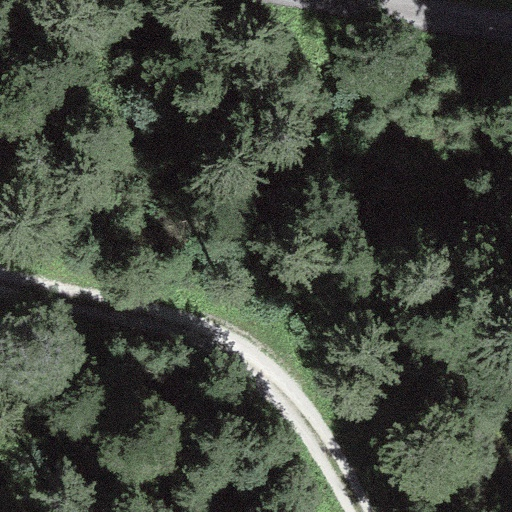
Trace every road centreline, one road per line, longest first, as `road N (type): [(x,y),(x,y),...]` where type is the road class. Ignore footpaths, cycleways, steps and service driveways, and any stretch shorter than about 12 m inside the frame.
road 1 (track): [(0,284),(182,322),(223,342),(294,411),(354,511)]
road 2 (track): [(364,0),(511,25)]
